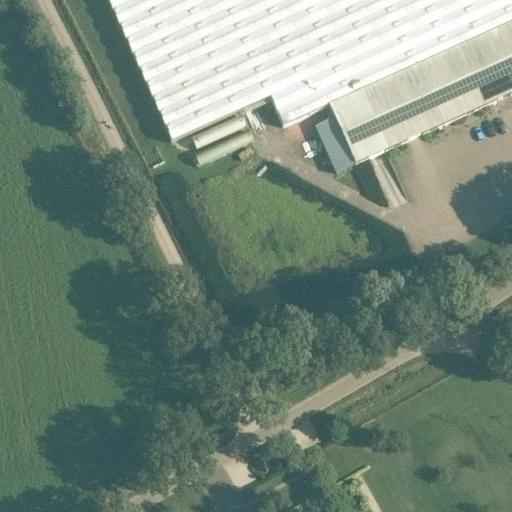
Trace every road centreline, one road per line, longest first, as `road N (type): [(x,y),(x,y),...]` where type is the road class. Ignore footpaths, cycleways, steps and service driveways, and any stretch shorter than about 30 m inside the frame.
road 1 (track): [(37,0),(259,434)]
road 2 (unclassified): [(125,511),(444,328)]
